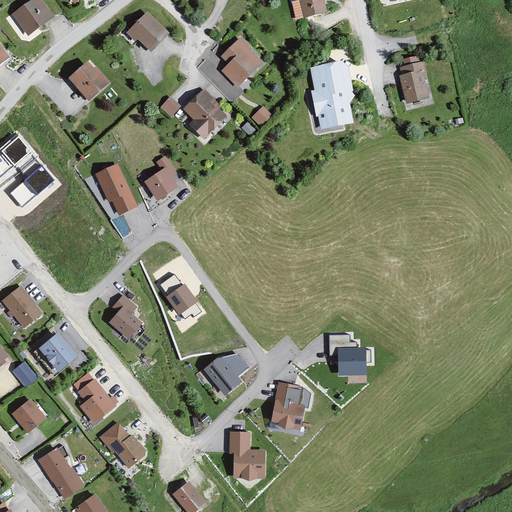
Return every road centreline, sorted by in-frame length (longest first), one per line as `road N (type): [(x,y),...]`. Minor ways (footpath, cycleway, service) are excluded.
road 1 (residential): [(184,454),(272,368),(165,227),(70,314)]
road 2 (residential): [(70,314),(184,454)]
road 3 (residential): [(0,121),(51,57),(118,0)]
